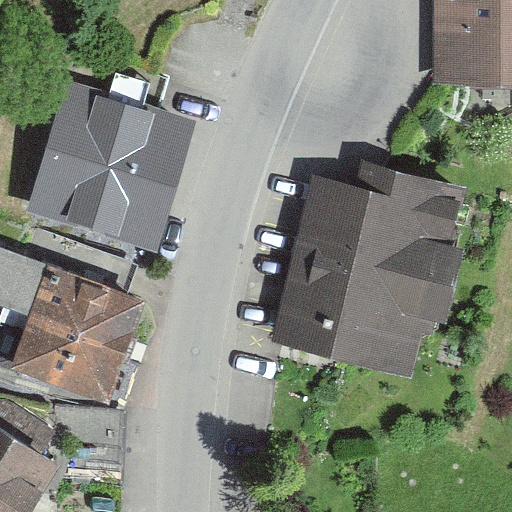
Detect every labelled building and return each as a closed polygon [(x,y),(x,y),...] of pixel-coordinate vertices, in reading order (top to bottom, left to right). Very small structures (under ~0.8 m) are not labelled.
[(511,0),(436,0),(437,77),(511,75),(511,0)] [(157,241),(195,111),(69,74),(31,204),(157,241)] [(363,183),(315,172),(307,201),(279,336),(414,366),(424,325),(440,325),(465,239),(455,231),(466,182),(369,159),(363,183)] [(103,398),(141,296),(40,260),(3,362),(103,398)] [(0,511),(28,511),(61,461),(0,421),(0,511)]
